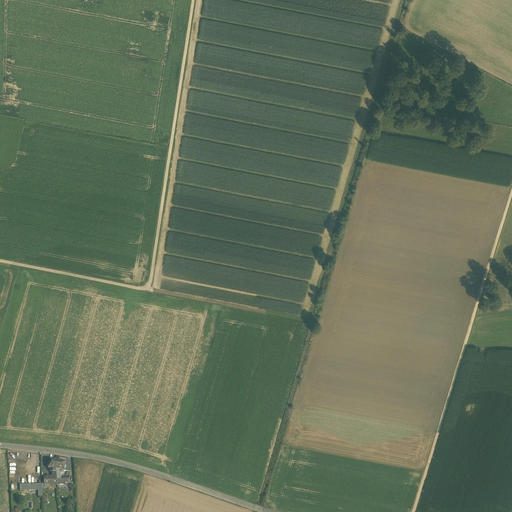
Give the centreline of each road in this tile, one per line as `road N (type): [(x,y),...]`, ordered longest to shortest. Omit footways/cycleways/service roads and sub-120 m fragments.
road 1 (track): [(403,0),(309,320),(142,289)]
road 2 (track): [(413,511),(511,194)]
road 3 (track): [(142,289),(150,284),(193,0)]
road 4 (tertiary): [(0,445),(111,460),(270,511)]
road 5 (track): [(142,289),(0,261)]
